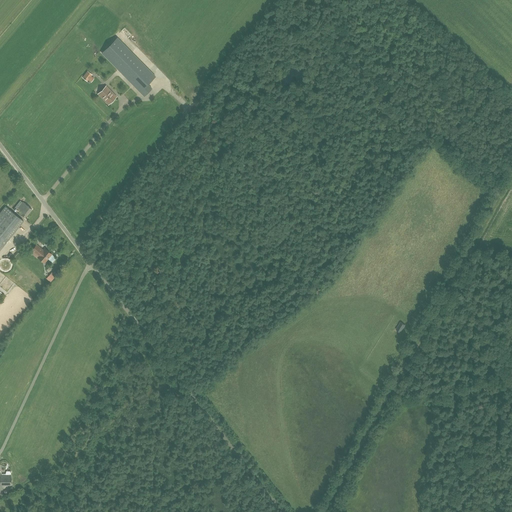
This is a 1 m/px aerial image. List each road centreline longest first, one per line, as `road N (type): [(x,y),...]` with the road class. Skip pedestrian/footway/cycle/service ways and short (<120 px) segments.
road 1 (unclassified): [(282,511),(0,145)]
road 2 (track): [(424,328),(320,511)]
road 3 (track): [(511,170),(424,328)]
road 4 (track): [(432,334),(511,447)]
